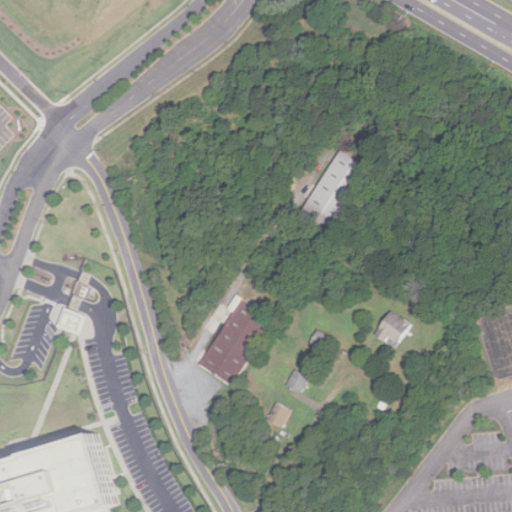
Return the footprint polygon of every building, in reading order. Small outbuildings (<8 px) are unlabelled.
[(305,212),(337,230),(372,168),(341,150),(305,212)] [(208,363),(239,382),(283,314),(252,294),(208,363)] [(381,334),(389,339),(392,334),(404,342),(419,320),(400,307),(381,334)] [(66,309),(67,309),(86,317),(80,333),(76,331),(65,327),(60,325),(66,309)] [(333,336),(326,349),(312,342),(320,328),(333,336)] [(288,384),(301,391),(310,375),(297,368),(288,384)] [(283,428),(270,421),(280,404),(293,412),(283,428)] [(0,460),(0,511),(109,511),(108,506),(113,505),(91,433),(21,454),(0,460)]
